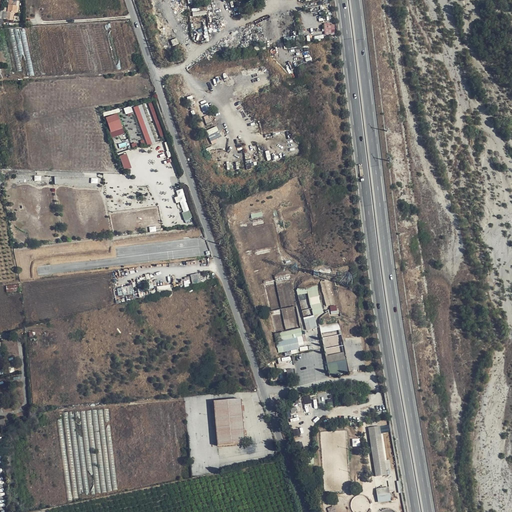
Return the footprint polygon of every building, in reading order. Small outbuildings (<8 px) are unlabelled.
[(8,6),(7,13),(6,21),(12,22),(13,14),(16,14),(17,7),(8,6)] [(336,34),(335,24),(331,25),(331,23),(324,23),(325,35),(336,34)] [(160,137),(164,136),(153,101),(134,107),(147,145),(161,141),(160,137)] [(113,137),(125,133),(118,113),(106,117),(113,137)] [(207,130),(212,144),(217,142),(216,139),(221,137),(218,126),(207,130)] [(127,153),(120,156),(125,170),(132,167),(127,153)] [(186,220),(193,217),(183,189),(176,191),(180,201),(179,202),(186,220)] [(191,275),(193,284),(202,282),(200,273),(191,275)] [(6,286),(6,288),(6,293),(20,292),(19,289),(22,288),(22,284),(6,286)] [(313,315),(324,313),(317,285),(297,289),(299,295),(308,293),(313,315)] [(332,314),(339,313),(337,305),(330,306),(332,314)] [(307,330),(318,327),(315,315),(304,318),(307,330)] [(275,333),(279,353),(300,350),(299,345),(304,344),(302,328),(275,333)] [(329,378),(348,374),(345,359),(326,363),(329,378)] [(311,395),(303,397),(305,404),(313,403),(311,395)] [(241,399),(214,402),(218,446),(245,444),(241,399)] [(382,425),(369,427),(375,476),(387,475),(387,470),(392,469),(390,459),(386,460),(382,425)] [(361,445),(360,438),(353,439),(353,446),(361,445)] [(377,488),(378,502),(391,501),(390,487),(377,488)]
